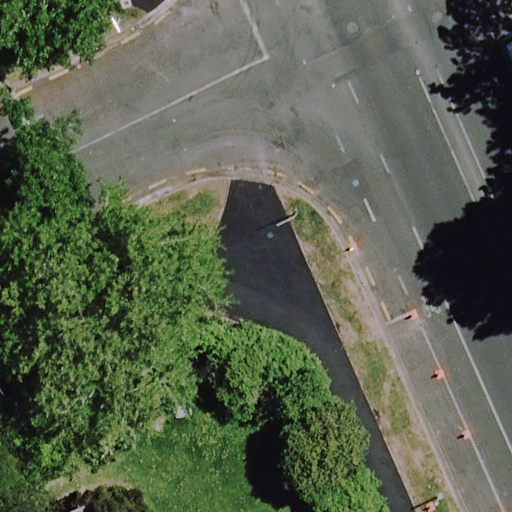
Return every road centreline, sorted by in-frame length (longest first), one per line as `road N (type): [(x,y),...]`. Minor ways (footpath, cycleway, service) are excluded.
road 1 (residential): [(0,184),(381,0)]
road 2 (secondary): [(511,253),(394,0)]
